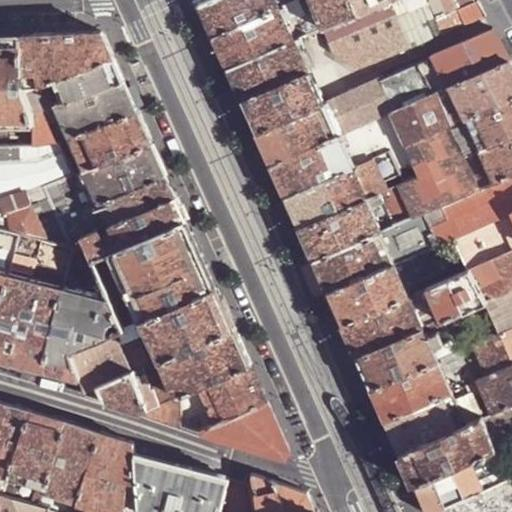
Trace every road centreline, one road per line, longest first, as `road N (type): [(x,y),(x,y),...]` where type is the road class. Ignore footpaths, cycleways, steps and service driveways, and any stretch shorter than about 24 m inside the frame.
road 1 (residential): [(124,0),(322,438),(330,482)]
road 2 (residential): [(0,390),(330,482)]
